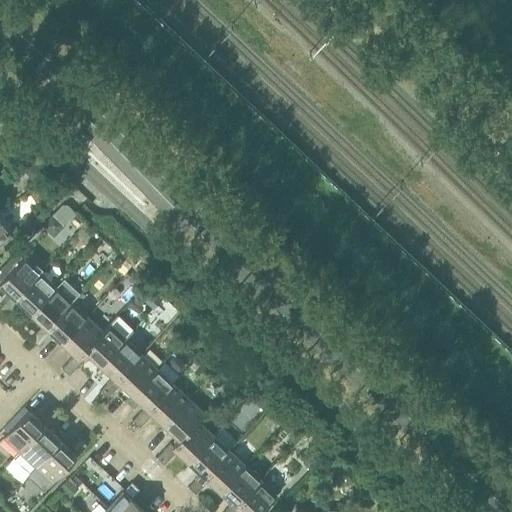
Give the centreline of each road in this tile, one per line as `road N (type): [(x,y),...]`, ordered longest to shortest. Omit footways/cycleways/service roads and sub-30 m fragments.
road 1 (tertiary): [(508,511),(0,16)]
road 2 (unclassified): [(511,133),(370,0)]
road 3 (residential): [(174,511),(33,383)]
